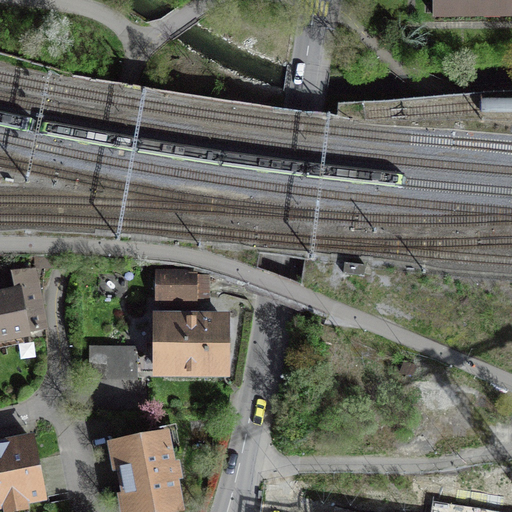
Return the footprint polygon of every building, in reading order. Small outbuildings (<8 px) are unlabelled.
[(511,0),(435,0),(436,16),(511,14),(511,0)] [(32,271),(9,275),(13,296),(0,298),(0,339),(19,336),(42,332),(32,271)] [(207,298),(207,275),(158,276),(159,299),(207,298)] [(158,319),(158,374),(221,374),(221,319),(158,319)] [(138,379),(138,346),(88,346),(88,379),(138,379)] [(160,511),(177,509),(163,432),(118,440),(130,511),(160,511)] [(0,496),(40,489),(29,435),(0,440),(0,496)]
